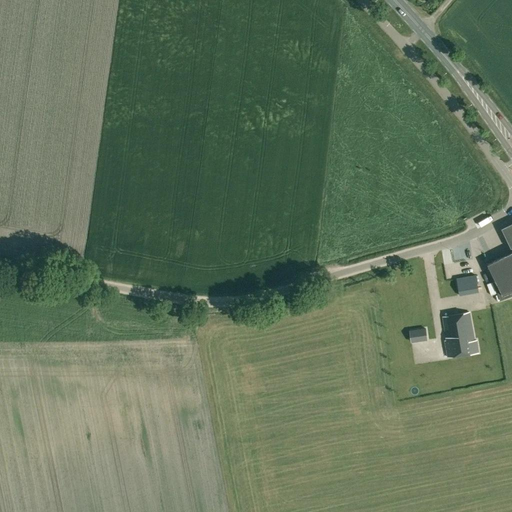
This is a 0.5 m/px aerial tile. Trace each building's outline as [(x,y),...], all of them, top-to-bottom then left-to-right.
[(511,222),(500,228),(510,249),(511,247),(511,222)] [(493,280),(500,300),(511,295),(511,252),(488,264),(495,279),(493,280)] [(472,283),(474,293),(481,292),(478,275),(459,278),(460,285),(472,283)] [(428,279),(415,282),(420,304),(433,301),(428,279)] [(491,295),(496,293),(492,282),(487,284),(491,295)] [(407,350),(400,297),(357,302),(364,356),(407,350)] [(445,340),(448,357),(478,352),(476,340),(474,340),(469,312),(443,316),(447,340),(445,340)] [(410,331),(411,342),(427,339),(426,328),(410,331)]
